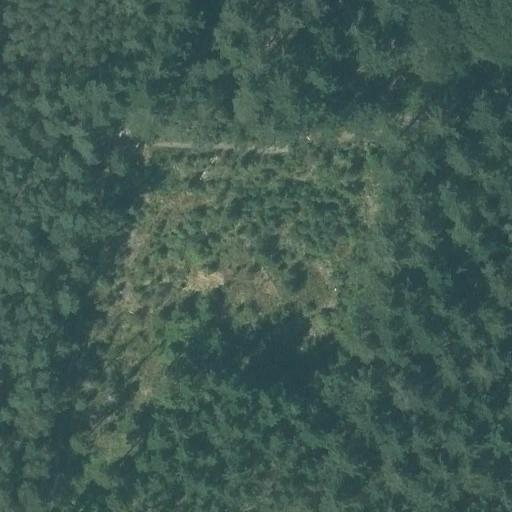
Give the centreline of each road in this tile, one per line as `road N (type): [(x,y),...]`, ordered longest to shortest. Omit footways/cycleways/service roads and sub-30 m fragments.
road 1 (track): [(153,0),(56,511)]
road 2 (unknown): [(129,129),(270,125),(511,79)]
